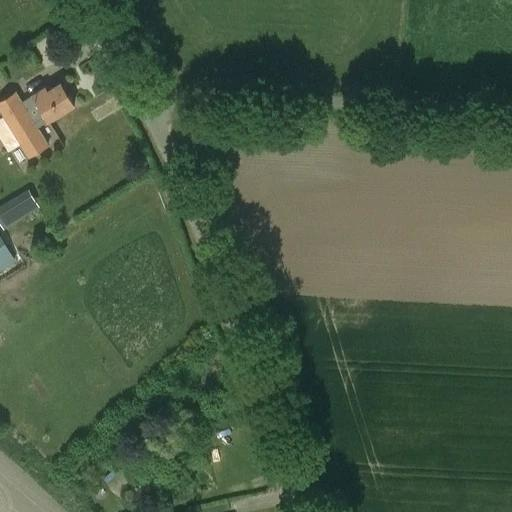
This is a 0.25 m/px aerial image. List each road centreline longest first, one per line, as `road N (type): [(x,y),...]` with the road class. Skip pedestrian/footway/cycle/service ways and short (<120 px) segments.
road 1 (unclassified): [(295,511),(227,286),(136,78)]
road 2 (unclassified): [(511,101),(136,78)]
